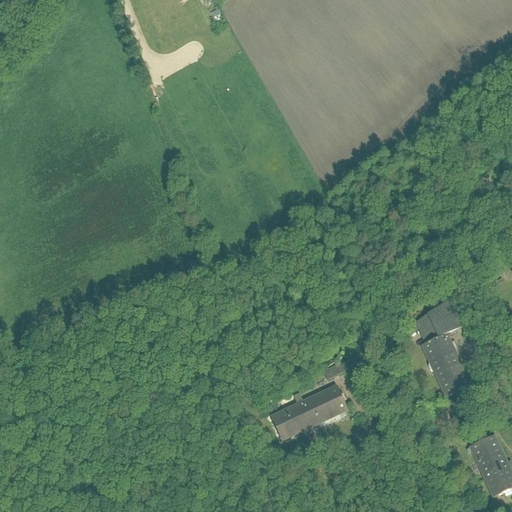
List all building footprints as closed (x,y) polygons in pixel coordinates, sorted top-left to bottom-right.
[(218,20),(223,17),(219,10),(214,0),(208,0),(215,12),(213,13),(218,20)] [(422,347),(430,363),(429,364),(429,365),(429,366),(429,367),(429,368),(429,369),(429,370),(430,371),(431,372),(432,373),(433,374),(434,374),(435,374),(446,399),(471,387),(463,368),(466,366),(455,342),(451,344),(447,335),(422,347)] [(323,372),(324,373),(327,382),(334,379),(355,369),(351,360),(350,359),(323,372)] [(337,387),(271,419),(282,443),(319,426),(321,429),(347,417),(345,413),(349,412),(339,390),(337,387)] [(413,439),(418,450),(425,447),(420,436),(413,439)] [(511,473),(510,469),(507,464),(495,437),(470,448),(494,499),(504,494),(506,498),(511,495),(511,473)]
